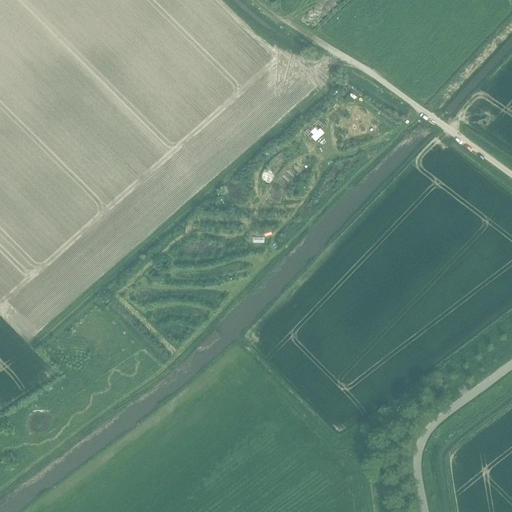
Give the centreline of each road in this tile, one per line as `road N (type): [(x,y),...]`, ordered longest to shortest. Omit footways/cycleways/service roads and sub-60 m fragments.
road 1 (unclassified): [(511,175),(313,38)]
road 2 (unclassified): [(423,511),(415,464),(420,438),(436,417),(511,362)]
